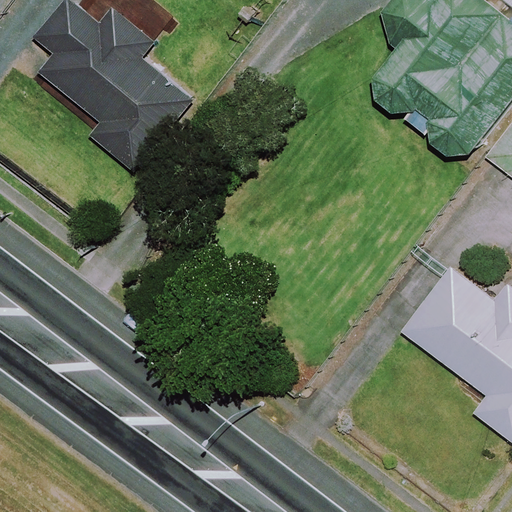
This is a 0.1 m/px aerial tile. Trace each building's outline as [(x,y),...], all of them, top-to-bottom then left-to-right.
[(511,107),(511,18),(488,0),(398,0),(381,21),(401,36),(386,55),(396,63),(375,89),(469,162),(511,107)] [(99,25),(71,2),(43,38),(62,54),(47,73),(108,122),(97,135),(142,172),(201,100),(149,58),(161,43),(115,5),(99,25)] [(511,138),(497,160),(511,170),(511,138)] [(350,278),(332,241),(281,266),(298,303),(350,278)] [(511,289),(502,302),(459,269),(411,331),(494,395),(481,413),(511,436),(511,289)]
